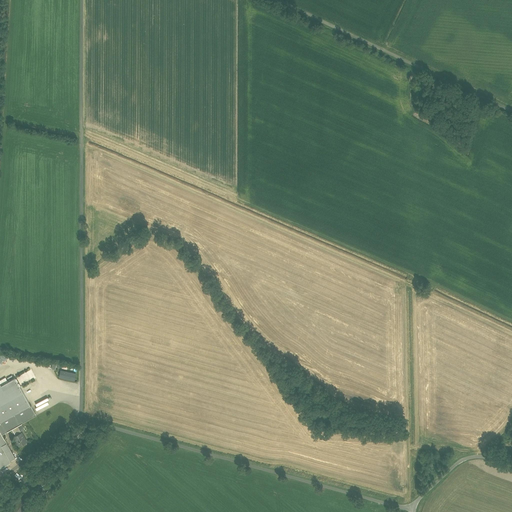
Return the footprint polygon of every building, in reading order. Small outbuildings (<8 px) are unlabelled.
[(66,370),(62,369),(60,376),(65,377),(65,376),(75,378),(77,371),(66,368),(66,370)] [(0,467),(12,460),(11,458),(16,455),(2,431),(0,426),(0,420),(31,403),(16,375),(2,383),(0,379),(0,467)] [(36,411),(31,403),(0,420),(0,426),(2,431),(36,411)] [(49,404),(37,410),(39,414),(51,407),(49,404)] [(32,437),(24,424),(15,429),(16,432),(14,433),(20,444),(32,437)] [(32,479),(29,484),(35,489),(39,483),(32,479)] [(10,510),(12,511),(18,511),(21,509),(32,492),(25,488),(10,510)]
